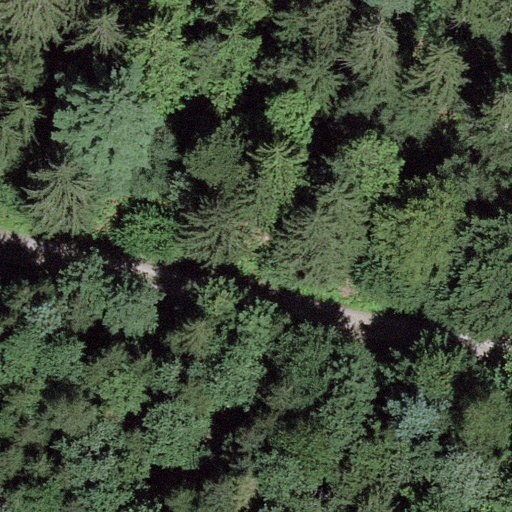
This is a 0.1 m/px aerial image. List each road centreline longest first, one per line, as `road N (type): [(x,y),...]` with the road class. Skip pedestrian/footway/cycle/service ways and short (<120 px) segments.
road 1 (track): [(0,244),(511,358)]
road 2 (track): [(342,320),(141,511)]
